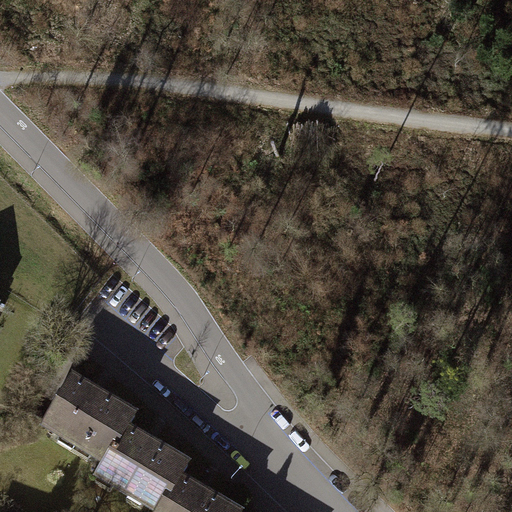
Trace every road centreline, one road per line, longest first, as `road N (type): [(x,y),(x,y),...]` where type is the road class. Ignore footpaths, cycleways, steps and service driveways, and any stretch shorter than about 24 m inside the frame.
road 1 (residential): [(0,113),(181,298),(294,467),(335,511)]
road 2 (track): [(511,133),(88,76),(0,79)]
